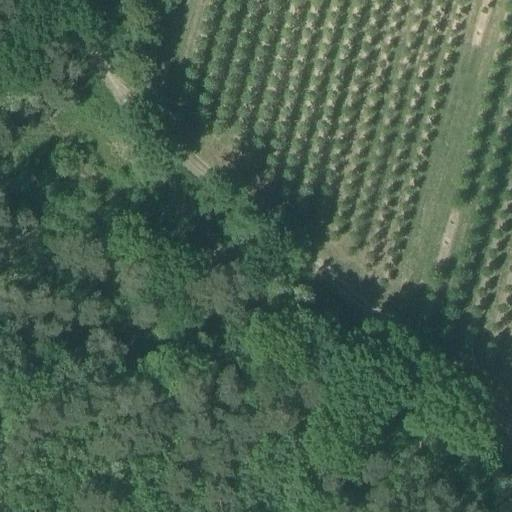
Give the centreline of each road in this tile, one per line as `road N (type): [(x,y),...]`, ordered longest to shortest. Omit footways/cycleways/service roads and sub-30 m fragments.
road 1 (track): [(72,0),(86,26),(67,88),(359,346),(511,510)]
road 2 (track): [(359,346),(0,374)]
